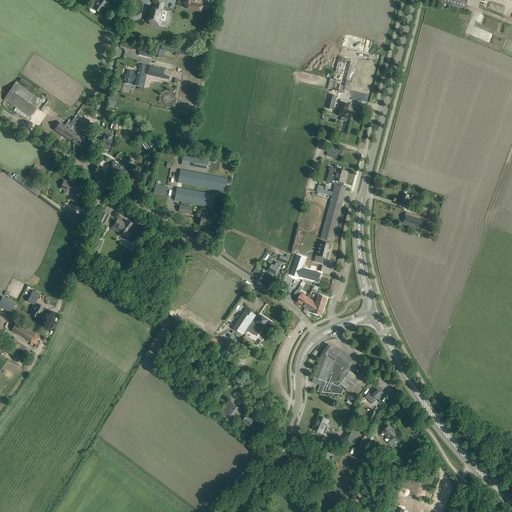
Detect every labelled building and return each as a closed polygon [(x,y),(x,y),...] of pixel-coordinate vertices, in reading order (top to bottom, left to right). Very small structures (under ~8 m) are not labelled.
[(108,4),(104,1),(102,0),(94,0),(97,2),(93,8),(90,7),(90,8),(89,9),(89,10),(90,11),(93,14),(95,13),(96,11),(100,13),(104,7),(105,7),(108,4)] [(152,0),(154,2),(155,4),(155,6),(155,9),(152,8),(151,8),(151,9),(150,12),(148,21),(150,21),(149,22),(149,24),(150,24),(153,25),(159,26),(161,20),(164,21),(165,16),(162,15),(161,15),(160,15),(161,11),(163,2),(161,0),(152,0)] [(185,0),(183,2),(185,6),(187,9),(189,10),(201,12),(203,6),(191,3),(189,0),(185,0)] [(433,0),(433,3),(442,5),(442,3),(465,10),(467,0),(433,0)] [(355,37),(345,34),(342,46),(352,48),(355,37)] [(344,93),(352,61),(339,58),(331,89),(344,93)] [(164,70),(149,66),(147,75),(162,78),(169,80),(169,76),(163,75),(164,70)] [(143,74),(138,72),(137,75),(133,74),(133,71),(127,70),(126,74),(125,74),(124,80),(125,80),(124,83),(130,84),(131,80),(136,81),(135,85),(144,87),(146,75),(143,74)] [(15,82),(6,95),(4,99),(16,108),(15,111),(28,120),(42,100),(15,82)] [(116,97),(109,96),(107,106),(113,107),(116,97)] [(349,104),(342,103),(341,109),(340,109),(338,116),(342,117),(341,121),(347,122),(348,118),(351,119),(353,112),(347,111),(349,104)] [(78,120),(74,117),(69,124),(62,135),(69,140),(74,132),(70,129),(72,125),(73,126),(78,120)] [(92,124),(88,121),(85,120),(79,130),(86,134),(92,124)] [(62,135),(69,124),(67,122),(65,126),(60,122),(55,130),(62,135)] [(74,132),(69,140),(78,146),(83,138),(77,134),(79,131),(76,129),(74,132)] [(104,137),(102,143),(104,144),(103,147),(108,148),(109,145),(110,146),(112,140),(111,139),(113,135),(106,133),(105,137),(104,137)] [(152,149),(146,141),(142,144),(146,150),(147,150),(148,152),(152,149)] [(206,170),(208,161),(183,156),(181,165),(206,170)] [(151,162),(146,161),(143,169),(145,169),(143,175),(147,177),(151,162)] [(128,170),(113,162),(107,171),(117,177),(118,176),(123,179),(128,170)] [(347,172),(331,167),(327,182),(342,186),(343,182),(344,182),(347,172)] [(180,170),(178,183),(225,192),(228,179),(180,170)] [(33,189),(34,187),(19,175),(15,179),(31,191),(33,192),(35,190),(33,189)] [(64,180),(62,185),(61,188),(72,192),(70,200),(77,202),(82,186),(72,183),(64,180)] [(347,187),(335,184),(321,238),(324,239),(324,242),(330,244),(331,241),(333,241),(347,187)] [(165,191),(158,186),(155,190),(162,195),(165,191)] [(177,187),(174,200),(212,208),(215,195),(177,187)] [(404,193),(403,197),(401,201),(409,204),(411,196),(404,193)] [(413,199),(413,201),(411,206),(418,208),(421,201),(413,199)] [(179,211),(191,214),(192,208),(180,205),(179,211)] [(86,223),(82,220),(68,211),(65,216),(82,228),(86,223)] [(110,216),(103,212),(99,221),(106,224),(110,216)] [(209,226),(209,227),(210,227),(211,220),(204,218),(205,213),(201,212),(200,218),(201,218),(200,225),(204,226),(204,225),(209,226)] [(426,229),(428,219),(406,212),(403,223),(414,226),(426,229)] [(118,219),(115,223),(114,225),(121,230),(120,230),(123,232),(122,233),(125,235),(125,234),(128,236),(130,233),(128,231),(133,224),(127,220),(124,224),(122,223),(123,222),(118,219)] [(102,241),(97,239),(92,250),(98,252),(102,241)] [(316,255),(314,262),(323,264),(325,257),(328,258),(329,256),(329,255),(329,254),(329,253),(330,249),(331,249),(331,248),(331,247),(332,245),(331,245),(332,245),(325,243),(322,252),(319,251),(318,255),(316,255)] [(287,264),(289,258),(286,257),(281,255),(278,261),(287,264)] [(305,258),(297,255),(290,275),(298,278),(299,276),(302,268),(305,258)] [(275,275),(281,265),(277,262),(274,266),(272,264),(268,270),(275,275)] [(303,277),(318,281),(320,273),(305,269),(303,277)] [(296,302),(305,307),(310,299),(301,293),(299,292),(297,291),(296,290),(293,295),(298,298),(296,302)] [(33,291),(27,301),(33,305),(31,309),(33,310),(30,315),(37,318),(40,314),(41,314),(44,307),(35,303),(40,294),(33,291)] [(310,299),(305,307),(313,313),(321,315),(327,298),(313,294),(312,297),(313,297),(313,298),(317,300),(316,303),(311,300),(310,299)] [(256,315),(246,309),(233,328),(243,335),(249,325),(255,317),(256,315)] [(258,319),(255,317),(249,325),(253,327),(256,322),(263,327),(268,320),(261,315),(258,319)] [(35,331),(30,329),(16,322),(11,331),(36,344),(41,336),(34,332),(35,331)] [(217,340),(213,337),(209,342),(220,350),(224,344),(217,339),(217,340)] [(7,353),(20,359),(25,348),(13,342),(7,353)] [(314,377),(312,382),(315,383),(320,385),(318,392),(342,394),(343,390),(345,391),(346,388),(347,389),(349,386),(350,385),(352,386),(353,385),(354,384),(355,383),(355,381),(354,380),(355,379),(357,376),(353,373),(348,369),(350,367),(348,365),(351,361),(341,353),(337,350),(330,345),(328,345),(328,346),(322,353),(323,353),(315,374),(314,376),(314,377)] [(229,371),(219,383),(226,389),(236,377),(229,371)] [(369,392),(365,397),(372,404),(374,402),(382,394),(377,389),(371,394),(369,392)] [(237,399),(241,394),(237,391),(233,395),(237,399)] [(229,400),(219,412),(233,424),(242,414),(243,412),(229,400)] [(377,412),(371,410),(367,421),(373,423),(377,412)] [(246,417),(243,421),(249,426),(254,421),(243,412),(242,414),(246,417)] [(329,421),(324,419),(319,417),(316,424),(315,424),(313,429),(321,432),(324,425),(327,426),(329,421)] [(387,424),(382,429),(388,435),(387,436),(390,440),(388,443),(391,446),(392,445),(397,439),(394,437),(398,434),(397,433),(396,434),(392,430),(393,429),(387,424)] [(354,444),(359,432),(352,429),(347,441),(354,444)] [(318,501),(323,488),(318,485),(312,498),(318,501)]
